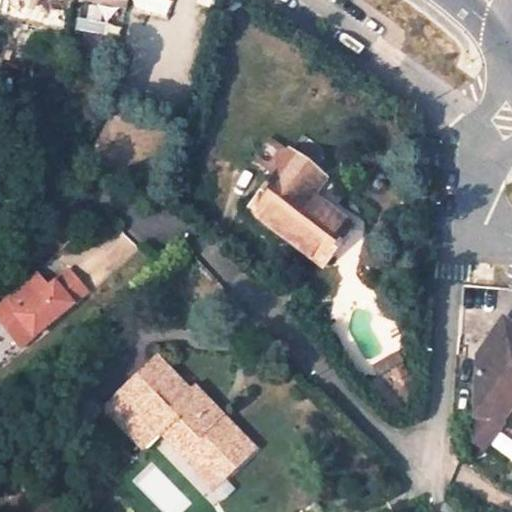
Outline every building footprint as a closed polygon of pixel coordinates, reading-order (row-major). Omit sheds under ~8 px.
[(11,0),(6,27),(37,34),(35,46),(42,47),(37,73),(92,84),(98,53),(66,47),(74,0),(11,0)] [(296,149),(251,210),(327,269),(358,229),(315,198),(329,176),(296,149)] [(29,275),(0,298),(0,320),(3,324),(11,317),(27,338),(87,289),(70,268),(42,291),(29,275)] [(3,324),(19,344),(27,338),(11,317),(3,324)] [(511,326),(504,321),(479,359),(474,413),(507,418),(511,410),(511,326)] [(158,358),(123,392),(217,489),(258,449),(196,386),(190,392),(158,358)]
